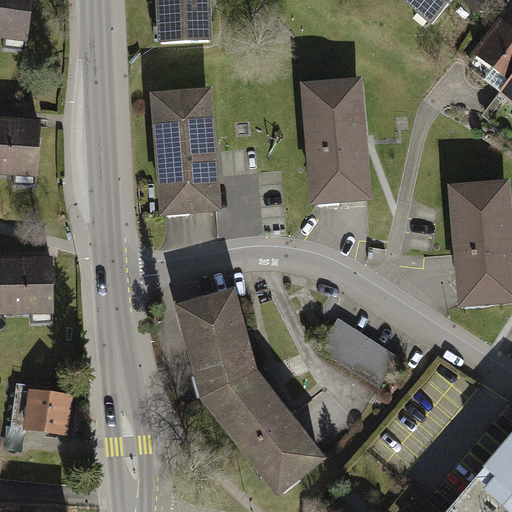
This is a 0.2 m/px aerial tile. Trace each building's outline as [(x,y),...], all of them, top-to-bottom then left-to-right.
[(0,0),(0,35),(28,39),(32,0),(0,0)] [(147,0),(148,36),(205,34),(203,0),(147,0)] [(396,0),(419,20),(436,0),(396,0)] [(511,29),(492,15),(465,51),(500,76),(488,92),(511,109),(511,29)] [(354,75),(292,80),(300,200),(362,196),(354,75)] [(206,86),(141,91),(150,210),(214,206),(206,86)] [(0,176),(34,178),(37,126),(0,124),(0,176)] [(511,252),(505,177),(437,183),(448,305),(511,299),(511,252)] [(0,313),(52,311),(50,255),(0,257),(0,313)] [(256,377),(234,295),(176,310),(200,400),(278,499),(324,463),(256,377)] [(396,365),(337,325),(316,355),(375,395),(396,365)] [(74,394),(31,388),(26,429),(69,434),(74,394)] [(511,511),(511,445),(457,511),(511,511)]
